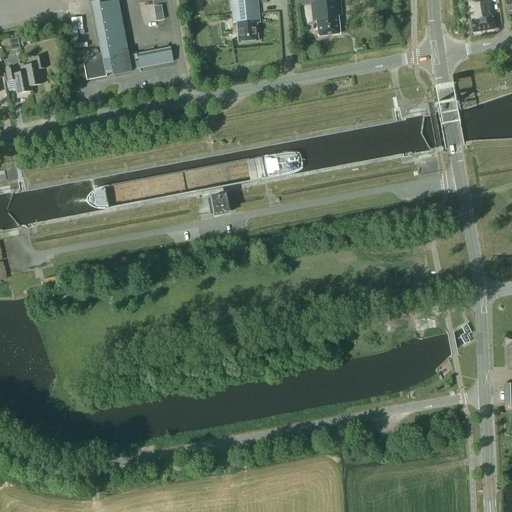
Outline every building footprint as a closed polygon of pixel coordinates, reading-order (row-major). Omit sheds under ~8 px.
[(138,55),(129,57),(128,49),(127,50),(117,0),(116,0),(99,3),(99,1),(92,2),(101,52),(84,63),(87,80),(107,77),(106,74),(113,72),(114,75),(132,72),(131,68),(140,66),(141,69),(173,62),(170,48),(138,54),(138,55)] [(257,19),(259,20),(257,0),(230,0),(233,23),(236,23),(238,43),(258,41),(257,19)] [(317,21),(318,37),(340,34),(338,16),(342,16),(339,0),(298,0),(299,6),(311,4),(313,22),(317,21)] [(344,0),(346,11),(355,10),(353,0),(344,0)] [(494,29),(489,0),(467,0),(470,17),(472,17),(473,20),(471,21),(473,33),(494,29)] [(24,68),(25,73),(26,73),(27,79),(29,79),(30,88),(31,88),(42,86),(40,71),(46,70),(44,58),(35,60),(36,66),(24,68)] [(26,73),(25,73),(16,75),(15,69),(6,71),(8,83),(15,82),(17,95),(31,93),(31,88),(30,88),(29,79),(27,79),(26,73)] [(229,190),(213,193),(217,215),(233,212),(229,190)] [(465,333),(460,336),(460,337),(460,338),(464,344),(464,345),(470,341),(467,336),(469,335),(468,334),(471,332),(467,324),(461,327),(462,327),(462,328),(465,333)] [(378,448),(375,436),(368,437),(371,450),(378,448)]
